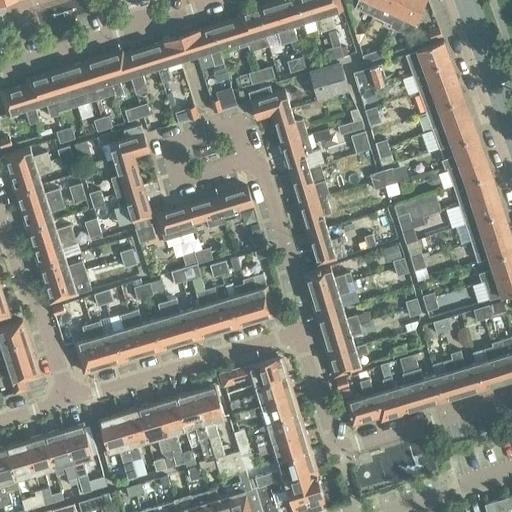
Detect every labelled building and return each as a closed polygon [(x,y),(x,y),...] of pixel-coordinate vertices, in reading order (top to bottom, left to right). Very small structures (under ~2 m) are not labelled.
[(277,0),(275,0),(258,5),(267,32),(277,29),(281,43),(290,40),(277,0)] [(305,20),(298,0),(277,0),(290,40),(297,38),(296,34),(293,24),(305,20)] [(319,0),(298,0),(305,20),(316,17),(320,27),(321,31),(329,29),(319,0)] [(343,8),(340,0),(319,0),(329,29),(336,27),(335,23),(332,12),(343,8)] [(368,11),(374,14),(380,0),(356,0),(355,5),(368,11)] [(380,0),(374,14),(393,22),(403,0),(380,0)] [(399,29),(400,26),(404,17),(415,22),(425,0),(403,0),(393,22),(391,26),(399,29)] [(267,32),(258,5),(238,12),(239,16),(247,44),(249,50),(263,45),(270,43),(267,32)] [(239,16),(210,25),(217,48),(238,41),(239,46),(247,44),(239,16)] [(210,25),(174,36),(181,59),(209,50),(214,66),(223,63),(217,48),(210,25)] [(433,38),(442,35),(439,27),(430,30),(433,38)] [(346,56),(343,45),(338,28),(329,31),(334,46),(337,59),(346,56)] [(366,32),(356,32),(360,45),(366,32)] [(174,36),(149,44),(156,67),(159,66),(163,81),(172,78),(168,63),(181,59),(174,36)] [(406,53),(413,71),(450,58),(444,39),(418,48),(418,49),(406,53)] [(156,67),(149,44),(125,52),(132,75),(138,93),(149,90),(143,71),(156,67)] [(334,46),(326,48),(330,61),(337,59),(334,46)] [(121,78),(132,75),(125,52),(124,52),(123,48),(103,54),(116,93),(116,96),(125,93),(121,78)] [(365,62),(381,57),(385,55),(381,48),(363,54),(365,62)] [(103,54),(94,57),(85,60),(98,98),(116,93),(103,54)] [(304,55),(295,57),(299,70),(307,67),(304,55)] [(299,70),(295,57),(287,60),(290,72),(299,70)] [(413,71),(419,89),(457,77),(450,58),(413,71)] [(85,60),(66,66),(78,104),(98,98),(85,60)] [(340,62),(311,70),(319,95),(348,87),(340,62)] [(360,90),(387,82),(389,81),(383,62),(354,71),(360,90)] [(273,64),(258,68),(262,82),(277,77),(273,64)] [(78,104),(66,66),(46,72),(58,111),(78,104)] [(251,85),(254,84),(262,82),(258,68),(248,71),(251,83),(251,85)] [(26,78),(27,82),(34,104),(47,101),(51,112),(52,116),(59,114),(58,111),(46,72),(26,78)] [(419,89),(425,108),(464,96),(457,77),(419,89)] [(27,82),(8,88),(0,91),(7,113),(25,107),(30,123),(39,120),(34,104),(27,82)] [(248,90),(251,100),(257,118),(272,113),(272,114),(291,109),(285,90),(274,93),(271,83),(248,90)] [(172,91),(167,92),(170,103),(175,102),(172,91)] [(234,93),(220,98),(223,108),(238,104),(234,93)] [(425,108),(432,127),(471,114),(464,96),(425,108)] [(211,100),(214,111),(223,108),(220,98),(211,100)] [(156,128),(151,113),(147,101),(141,103),(144,116),(148,130),(156,128)] [(128,121),(144,116),(141,103),(124,108),(128,121)] [(190,118),(198,116),(195,105),(187,108),(190,118)] [(383,121),(378,105),(367,109),(371,124),(383,121)] [(351,109),(354,121),(363,118),(358,107),(351,109)] [(179,121),(190,118),(187,108),(176,111),(179,121)] [(272,114),(281,142),(307,134),(303,120),(295,122),(291,109),(272,114)] [(110,114),(102,116),(106,128),(114,125),(110,114)] [(478,134),(471,114),(432,127),(439,147),(450,143),(478,134)] [(106,128),(102,116),(94,119),(98,130),(106,128)] [(363,118),(354,121),(339,125),(341,133),(365,126),(363,118)] [(116,160),(134,155),(149,150),(141,123),(123,128),(126,137),(112,142),(116,160)] [(72,126),(65,128),(68,140),(76,137),(72,126)] [(68,140),(65,128),(57,131),(60,142),(68,140)] [(307,134),(281,142),(290,172),(309,166),(305,153),(312,151),(307,134)] [(442,167),(445,166),(485,152),(478,134),(450,143),(454,153),(439,159),(442,167)] [(0,142),(2,147),(13,144),(10,136),(0,138),(0,142)] [(92,156),(87,139),(74,143),(79,159),(92,156)] [(395,161),(388,139),(376,142),(383,165),(395,161)] [(58,148),(60,156),(73,152),(70,144),(58,148)] [(30,146),(4,154),(10,174),(51,161),(47,150),(33,155),(30,146)] [(73,152),(60,156),(63,164),(75,160),(73,152)] [(445,166),(452,185),(492,171),(485,152),(445,166)] [(112,176),(117,193),(143,185),(134,155),(116,160),(120,174),(112,176)] [(51,161),(10,174),(16,192),(42,183),(39,174),(53,169),(51,161)] [(309,166),(290,172),(299,202),(325,194),(329,193),(323,174),(319,163),(309,166)] [(387,169),(389,176),(391,184),(398,182),(394,167),(387,169)] [(371,173),(374,181),(389,176),(387,169),(371,173)] [(452,185),(458,204),(498,190),(492,171),(452,185)] [(376,189),(391,184),(389,176),(374,181),(376,189)] [(70,185),(72,193),(84,189),(82,182),(70,185)] [(398,182),(391,184),(394,195),(402,193),(398,182)] [(42,183),(16,192),(21,210),(62,197),(59,187),(45,192),(42,183)] [(133,221),(152,215),(143,185),(117,193),(121,206),(128,203),(133,221)] [(239,208),(253,204),(248,185),(217,194),(225,222),(242,217),(239,208)] [(91,199),(104,195),(101,188),(89,192),(91,199)] [(87,197),(84,189),(72,193),(75,201),(87,197)] [(458,204),(464,222),(504,209),(498,190),(458,204)] [(395,205),(401,224),(425,216),(443,210),(437,191),(395,205)] [(225,222),(217,194),(186,203),(191,222),(207,217),(210,227),(225,222)] [(325,194),(299,202),(308,233),(327,227),(323,212),(330,210),(325,194)] [(107,204),(104,195),(91,199),(94,208),(107,204)] [(62,197),(21,210),(27,228),(54,220),(51,211),(65,206),(62,197)] [(191,222),(186,203),(156,212),(162,230),(164,239),(194,230),(191,222)] [(464,222),(471,241),(510,228),(504,209),(464,222)] [(428,226),(425,216),(401,224),(408,243),(418,240),(419,239),(416,230),(428,226)] [(85,221),(87,228),(100,224),(97,217),(85,221)] [(54,220),(27,228),(33,246),(74,234),(71,226),(58,230),(54,220)] [(157,237),(153,222),(136,227),(140,242),(157,237)] [(103,233),(100,224),(87,228),(90,237),(103,233)] [(255,245),(265,242),(260,226),(250,229),(255,245)] [(327,227),(308,233),(317,263),(347,254),(342,238),(331,241),(327,227)] [(478,261),(489,257),(511,249),(511,234),(510,228),(471,241),(478,261)] [(374,233),(365,236),(369,247),(377,245),(374,233)] [(74,234),(33,246),(39,264),(66,256),(63,247),(77,243),(74,234)] [(418,240),(408,243),(414,263),(426,259),(419,239),(418,240)] [(121,251),(123,259),(136,255),(134,247),(121,251)] [(211,247),(203,249),(206,260),(214,258),(211,247)] [(269,255),(266,247),(256,250),(259,258),(269,255)] [(206,260),(203,249),(195,251),(199,262),(206,260)] [(481,281),(484,280),(511,270),(511,249),(489,257),(492,268),(478,272),(481,281)] [(245,281),(256,320),(276,315),(276,314),(267,285),(263,272),(252,275),(245,253),(240,255),(238,256),(244,278),(245,281)] [(136,255),(123,259),(128,277),(141,274),(136,255)] [(66,256),(39,264),(45,284),(86,271),(82,260),(68,264),(66,256)] [(244,278),(238,256),(231,257),(238,280),(244,278)] [(393,260),(395,267),(407,264),(405,257),(393,260)] [(219,262),(223,274),(231,272),(227,259),(219,262)] [(428,266),(426,259),(414,263),(416,270),(428,266)] [(214,277),(223,274),(219,262),(211,264),(214,277)] [(331,262),(303,272),(309,290),(352,276),(350,269),(334,275),(331,262)] [(199,263),(181,268),(184,281),(202,275),(199,263)] [(407,264),(395,267),(398,275),(410,272),(407,264)] [(175,284),(184,281),(181,268),(171,271),(175,284)] [(511,270),(484,280),(491,298),(503,294),(503,295),(511,291),(511,270)] [(86,271),(45,284),(51,301),(92,289),(89,280),(86,271)] [(352,276),(309,290),(316,313),(344,305),(340,294),(352,290),(349,280),(353,279),(352,276)] [(161,278),(151,282),(154,291),(165,287),(161,278)] [(133,281),(138,299),(146,297),(142,284),(140,279),(133,281)] [(150,281),(142,284),(146,297),(154,294),(150,281)] [(237,293),(228,296),(237,326),(256,320),(245,281),(240,282),(235,284),(237,293)] [(205,288),(218,332),(237,326),(228,296),(218,299),(214,285),(205,288)] [(111,288),(103,291),(106,303),(115,301),(111,288)] [(200,305),(190,307),(199,338),(218,332),(205,288),(196,291),(200,305)] [(103,291),(95,293),(98,305),(106,303),(103,291)] [(442,314),(435,291),(424,295),(431,317),(442,314)] [(0,317),(10,315),(4,295),(0,296),(0,317)] [(167,299),(180,343),(199,338),(190,307),(181,310),(177,296),(167,299)] [(405,299),(407,307),(419,304),(417,296),(405,299)] [(161,316),(152,318),(161,349),(180,343),(167,299),(157,302),(161,316)] [(489,303),(492,315),(506,311),(502,299),(489,303)] [(66,311),(63,302),(52,306),(55,315),(66,311)] [(489,303),(474,308),(477,320),(492,315),(489,303)] [(421,311),(419,304),(407,307),(409,315),(421,311)] [(344,305),(316,313),(322,333),(362,321),(360,312),(347,316),(344,305)] [(129,310),(141,355),(161,349),(152,318),(142,321),(138,307),(129,310)] [(124,326),(115,329),(124,360),(141,355),(129,310),(120,313),(124,326)] [(450,317),(435,322),(438,333),(453,328),(450,317)] [(0,342),(1,347),(29,338),(23,319),(7,324),(7,325),(0,326),(0,342)] [(101,319),(91,322),(104,366),(124,360),(115,329),(105,332),(101,319)] [(322,333),(328,353),(355,345),(352,334),(365,330),(362,321),(322,333)] [(75,341),(84,372),(104,366),(91,322),(82,325),(86,338),(75,341)] [(491,344),(503,383),(511,379),(511,334),(494,340),(495,343),(491,344)] [(0,367),(35,356),(29,338),(1,347),(4,356),(0,357),(0,367)] [(355,345),(328,353),(334,375),(362,366),(358,355),(371,351),(368,341),(365,342),(355,345)] [(404,342),(392,346),(395,354),(406,351),(404,342)] [(490,357),(475,361),(483,389),(503,383),(491,344),(487,346),(490,357)] [(452,355),(464,394),(483,389),(475,361),(465,364),(460,349),(451,351),(452,355)] [(408,356),(423,407),(443,401),(434,373),(424,376),(417,353),(408,356)] [(445,370),(434,373),(443,401),(464,394),(452,355),(442,359),(445,370)] [(0,375),(9,373),(15,392),(27,388),(24,381),(41,376),(35,356),(0,367),(0,375)] [(250,378),(252,385),(287,374),(286,373),(288,371),(286,365),(283,363),(280,356),(260,361),(241,367),(241,368),(222,373),(225,384),(250,378)] [(407,381),(395,385),(403,413),(423,407),(408,356),(399,358),(407,381)] [(385,388),(373,392),(380,415),(382,419),(403,413),(395,385),(388,362),(381,364),(385,377),(382,379),(385,388)] [(230,402),(233,411),(292,393),(290,385),(292,383),(290,377),(287,375),(287,374),(252,385),(255,394),(230,402)] [(336,379),(338,387),(349,384),(347,376),(336,379)] [(364,395),(346,401),(353,423),(380,415),(373,392),(369,379),(359,382),(364,395)] [(195,391),(209,436),(215,458),(226,454),(216,419),(225,416),(216,385),(195,391)] [(179,396),(177,396),(188,431),(191,443),(200,441),(199,439),(209,436),(195,391),(188,393),(186,391),(179,393),(179,396)] [(295,401),(292,393),(233,411),(236,420),(261,413),(263,421),(298,411),(298,410),(299,408),(297,402),(295,401)] [(188,431),(177,396),(175,397),(173,395),(167,397),(166,400),(158,402),(169,436),(178,434),(188,431)] [(140,407),(139,408),(148,442),(159,439),(169,436),(158,402),(150,404),(147,403),(141,405),(140,407)] [(127,411),(119,413),(133,459),(144,456),(140,445),(148,442),(139,408),(137,408),(135,406),(129,408),(127,411)] [(255,434),(258,444),(304,430),(301,423),(303,420),(301,414),(298,412),(298,411),(263,421),(266,431),(255,434)] [(133,459),(119,413),(99,419),(108,451),(119,448),(123,462),(133,459)] [(85,424),(65,429),(79,480),(83,493),(93,490),(83,459),(94,456),(85,424)] [(240,449),(242,449),(251,446),(245,427),(234,430),(240,449)] [(68,479),(69,483),(79,480),(65,429),(56,432),(55,430),(47,432),(46,435),(56,470),(65,467),(68,479)] [(273,452),(275,459),(309,449),(309,448),(311,445),(309,439),(306,437),(304,430),(258,444),(261,455),(273,452)] [(36,436),(34,439),(26,441),(36,476),(56,470),(46,435),(44,436),(42,434),(36,436)] [(178,434),(169,436),(177,464),(196,459),(193,449),(183,451),(178,434)] [(159,439),(163,457),(167,467),(177,464),(169,436),(159,439)] [(25,479),(36,476),(26,441),(18,443),(16,441),(9,444),(8,446),(18,481),(25,479)] [(0,495),(1,500),(4,511),(15,511),(16,511),(13,501),(10,491),(19,489),(18,481),(8,446),(5,447),(3,446),(0,446),(0,495)] [(251,446),(242,449),(248,468),(258,465),(251,446)] [(264,511),(256,485),(253,486),(252,481),(248,468),(242,449),(240,449),(226,454),(215,458),(221,477),(238,472),(240,480),(225,485),(228,494),(233,511),(264,511)] [(310,450),(309,449),(275,459),(278,468),(255,476),(256,480),(252,481),(253,486),(256,485),(315,468),(313,460),(314,458),(313,452),(310,450)] [(144,456),(133,459),(138,476),(149,473),(144,456)] [(167,467),(163,457),(154,460),(157,470),(167,467)] [(138,476),(133,459),(123,462),(128,479),(138,476)] [(200,465),(187,469),(191,481),(204,477),(200,465)] [(317,467),(315,468),(256,485),(264,511),(267,511),(277,509),(275,502),(288,499),(291,511),(314,511),(328,508),(325,499),(326,498),(317,467)] [(162,488),(170,486),(166,475),(158,477),(162,488)] [(134,484),(138,495),(146,493),(142,482),(134,484)] [(129,498),(138,495),(134,484),(126,487),(129,498)] [(36,494),(35,494),(38,505),(44,503),(39,487),(34,488),(36,494)] [(233,511),(228,494),(220,496),(217,487),(209,489),(215,511),(233,511)] [(192,494),(195,504),(197,511),(215,511),(209,489),(192,494)] [(63,490),(53,493),(56,500),(65,497),(63,490)] [(110,491),(101,494),(104,504),(113,500),(110,491)] [(101,494),(92,497),(80,500),(83,511),(86,511),(105,506),(104,504),(101,494)] [(511,494),(491,501),(491,502),(484,504),(486,511),(508,511),(511,511),(511,494)] [(197,511),(195,504),(187,506),(184,495),(176,498),(179,511),(197,511)] [(159,503),(161,511),(179,511),(176,498),(159,503)]
